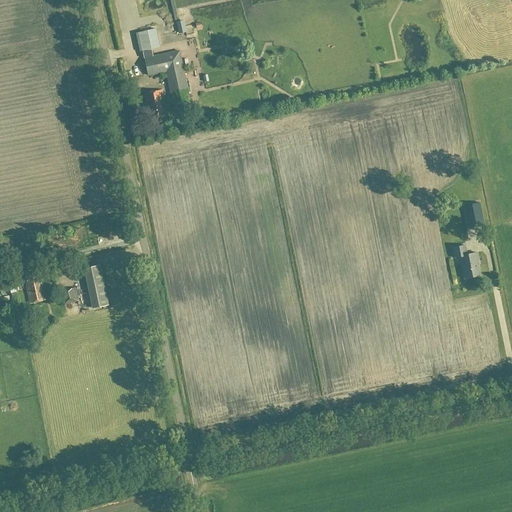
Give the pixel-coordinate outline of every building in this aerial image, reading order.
[(176,22),(178,33),(186,31),(183,20),(176,22)] [(138,29),(141,48),(160,46),(158,27),(138,29)] [(179,51),(144,58),(148,76),(166,72),(172,102),(189,98),(179,51)] [(161,90),(143,94),(147,113),(149,112),(151,119),(165,116),(162,104),(164,103),(161,90)] [(463,206),(468,229),(484,226),(479,203),(463,206)] [(460,257),(464,279),(480,275),(477,261),(478,261),(476,253),(466,255),(465,245),(452,248),(454,258),(460,257)] [(92,308),(108,305),(99,266),(84,269),(92,308)] [(24,279),(29,304),(43,301),(40,285),(41,285),(39,276),(24,279)] [(10,293),(15,292),(13,281),(0,284),(0,291),(1,295),(10,293)] [(78,301),(74,289),(61,292),(65,305),(78,301)] [(60,301),(58,292),(51,293),(53,303),(60,301)] [(73,319),(82,317),(80,307),(71,308),(73,319)]
